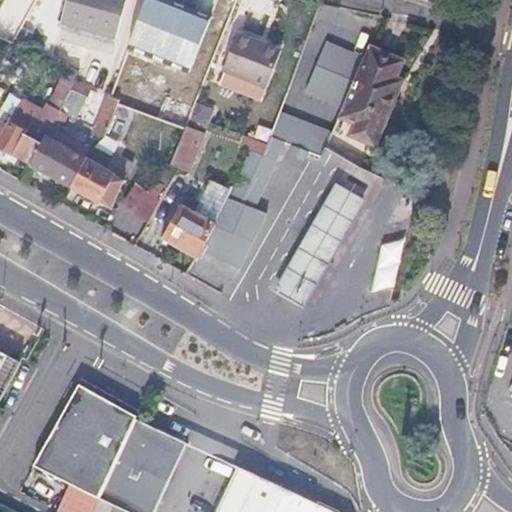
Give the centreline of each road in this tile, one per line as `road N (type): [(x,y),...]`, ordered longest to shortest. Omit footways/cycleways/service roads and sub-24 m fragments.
road 1 (secondary): [(356,368),(312,372),(263,360),(0,208)]
road 2 (secondary): [(70,311),(188,378),(310,411),(358,433)]
road 3 (tertiary): [(451,380),(486,231)]
road 4 (residential): [(70,311),(0,445)]
road 5 (tertiary): [(486,231),(408,341)]
